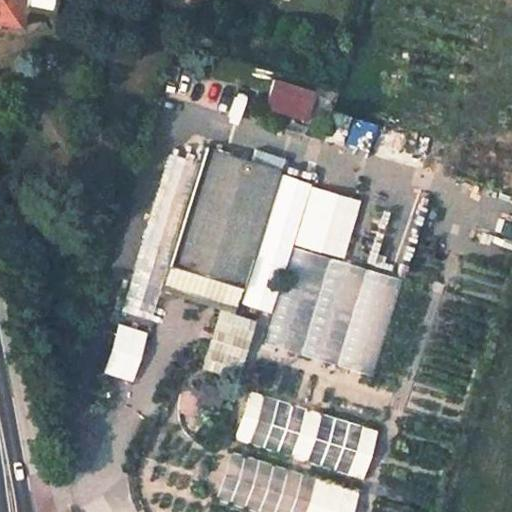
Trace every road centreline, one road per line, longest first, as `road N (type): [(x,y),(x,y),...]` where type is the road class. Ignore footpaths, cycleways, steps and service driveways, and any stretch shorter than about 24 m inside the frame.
road 1 (unknown): [(444,256),(446,207),(425,190),(210,120),(178,124),(86,367),(80,447)]
road 2 (unknown): [(80,447),(108,445),(122,433),(159,337)]
